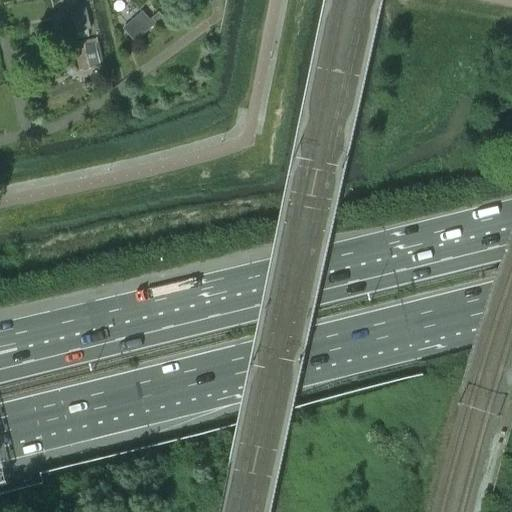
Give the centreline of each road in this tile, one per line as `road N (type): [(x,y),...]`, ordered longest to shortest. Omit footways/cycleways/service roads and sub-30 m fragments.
road 1 (motorway): [(0,424),(511,296)]
road 2 (motorway): [(511,235),(19,357)]
